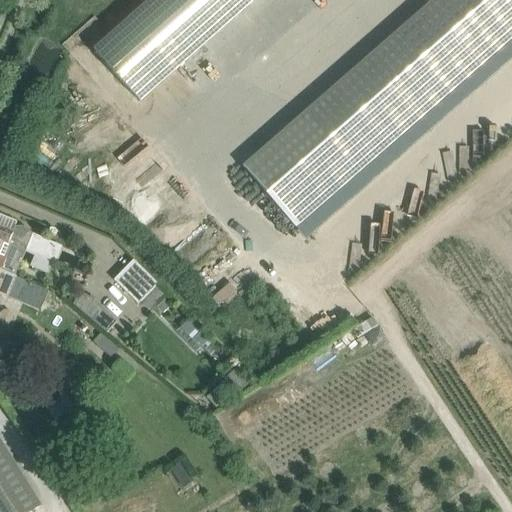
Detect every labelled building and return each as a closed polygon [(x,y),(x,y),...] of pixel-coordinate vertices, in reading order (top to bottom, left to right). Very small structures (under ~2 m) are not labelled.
[(150,0),(134,14),(180,66),(255,0),(150,0)] [(511,0),(433,0),(303,114),(244,166),(297,227),(356,175),(511,38),(511,0)] [(0,246),(9,250),(11,246),(26,253),(34,256),(51,263),(54,265),(55,262),(61,249),(35,237),(28,229),(21,227),(15,228),(13,232),(0,226),(0,246)] [(0,246),(0,269),(1,270),(6,258),(9,250),(0,246)] [(34,256),(30,266),(46,273),(51,263),(34,256)] [(138,305),(157,285),(133,261),(114,281),(138,305)] [(0,296),(0,295),(7,298),(16,277),(1,270),(0,269),(0,296)] [(157,309),(163,315),(170,307),(164,301),(157,309)] [(99,307),(91,316),(109,331),(117,323),(99,307)] [(118,350),(99,335),(92,343),(111,359),(118,350)] [(0,511),(30,511),(41,506),(0,440),(0,511)] [(170,472),(180,487),(191,479),(181,464),(170,472)]
